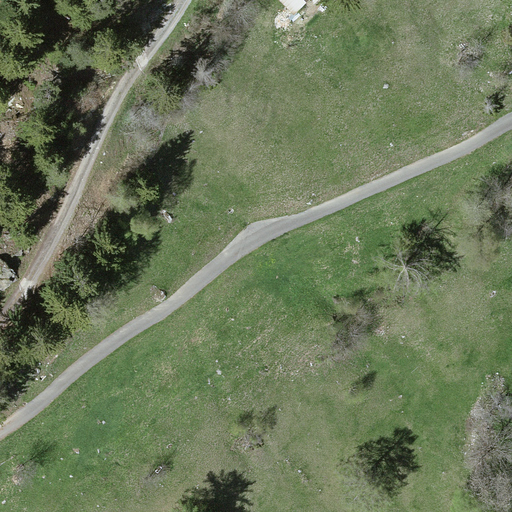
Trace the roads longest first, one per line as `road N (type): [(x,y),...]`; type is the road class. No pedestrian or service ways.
road 1 (track): [(0,429),(275,243),(511,131)]
road 2 (track): [(0,372),(183,0)]
